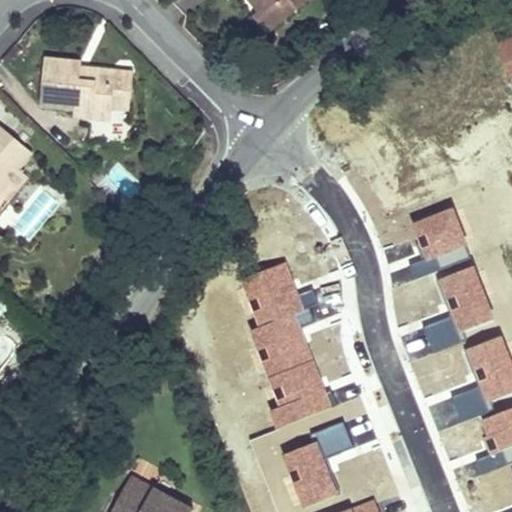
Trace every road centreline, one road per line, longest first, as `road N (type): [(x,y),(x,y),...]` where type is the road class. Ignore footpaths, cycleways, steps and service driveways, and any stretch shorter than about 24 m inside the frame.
road 1 (tertiary): [(5,511),(265,129)]
road 2 (residential): [(265,129),(339,207),(363,253),(376,332),(446,511)]
road 3 (tertiary): [(265,129),(422,4)]
road 4 (residential): [(265,129),(130,0)]
